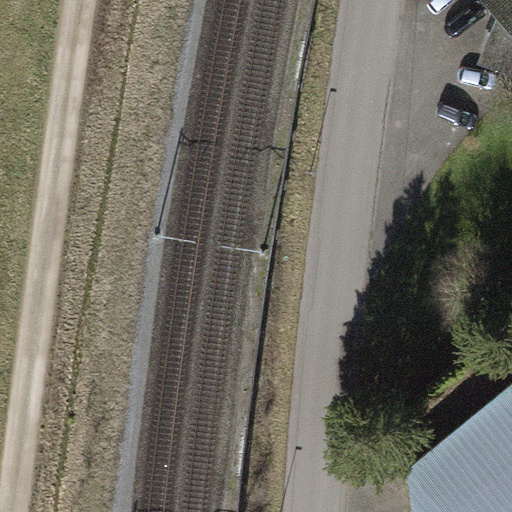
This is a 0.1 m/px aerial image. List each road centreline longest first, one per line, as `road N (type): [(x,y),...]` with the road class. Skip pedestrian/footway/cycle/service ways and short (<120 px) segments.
road 1 (track): [(81,0),(49,172),(7,511)]
road 2 (residential): [(376,0),(331,317),(314,511)]
